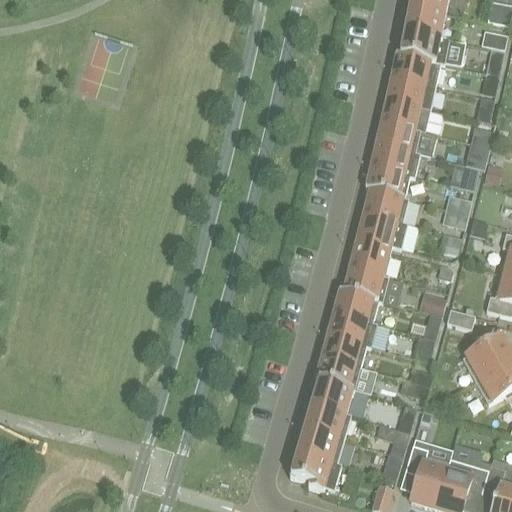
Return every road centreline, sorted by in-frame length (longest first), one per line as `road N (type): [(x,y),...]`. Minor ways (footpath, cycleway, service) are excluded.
road 1 (tertiary): [(162,511),(224,307),(297,0)]
road 2 (tertiary): [(259,0),(127,511)]
road 3 (residential): [(259,502),(386,0)]
